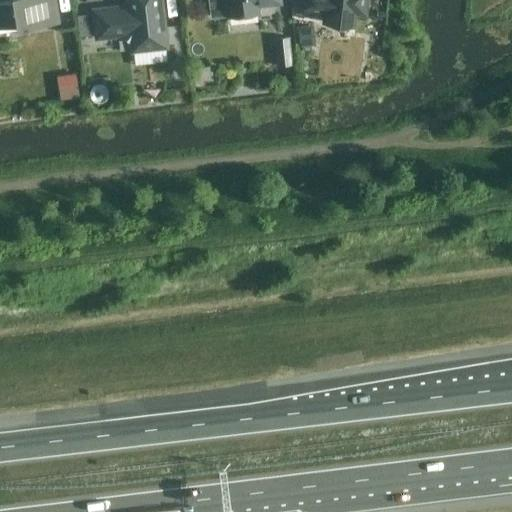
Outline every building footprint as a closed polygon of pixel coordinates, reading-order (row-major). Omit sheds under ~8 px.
[(12,0),(13,1),(0,2),(0,27),(17,25),(17,28),(57,22),(53,0),(12,0)] [(123,7),(93,10),(97,38),(123,35),(131,41),(132,51),(166,47),(160,0),(126,0),(127,2),(123,7)] [(225,0),(228,17),(258,13),(257,6),(280,3),(279,0),(225,0)] [(299,0),(298,11),(324,15),(324,22),(352,26),(354,9),(358,9),(361,7),(364,4),(365,0),(299,0)] [(306,47),(322,47),(322,31),(306,32),(306,47)] [(283,42),(287,68),(298,66),(294,41),(283,42)] [(65,94),(80,94),(79,74),(64,75),(65,94)] [(387,375),(388,394),(444,391),(442,372),(387,375)]
